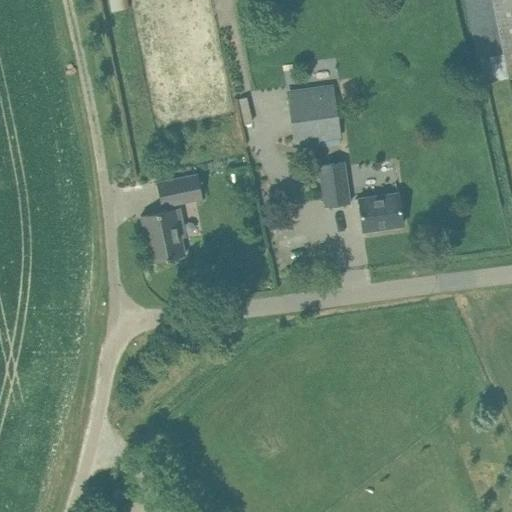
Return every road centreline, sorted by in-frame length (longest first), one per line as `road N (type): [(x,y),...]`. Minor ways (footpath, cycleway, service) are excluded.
road 1 (unclassified): [(118,326),(511,283)]
road 2 (unclassified): [(118,326),(108,185),(66,0)]
road 3 (unclassified): [(73,511),(118,326)]
